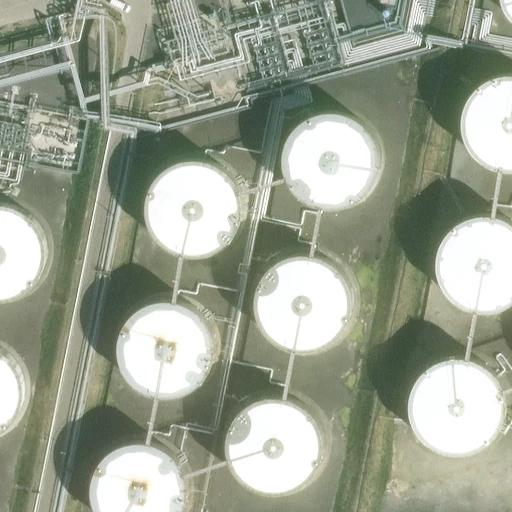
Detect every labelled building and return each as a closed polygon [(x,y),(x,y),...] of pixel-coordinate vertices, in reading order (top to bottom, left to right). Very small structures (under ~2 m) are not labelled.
[(511,0),(501,0),(503,5),(507,11),(511,16),(511,0)] [(511,65),(503,66),(494,68),(486,72),(478,78),(472,84),(467,92),(463,101),(461,110),(461,119),(463,128),(467,137),(472,145),(478,152),(486,157),(494,161),(503,163),(511,163),(511,65)] [(74,128),(74,127),(73,121),(71,115),(68,110),(65,105),(60,101),(54,98),(47,96),(41,96),(33,97),(29,99),(24,102),(20,105),(17,110),(14,115),(12,121),(11,127),(12,134),(14,139),(16,144),(20,149),(24,152),(29,156),(35,158),(41,158),(49,158),(54,156),(60,153),(64,150),(68,146),(71,139),(73,133),(74,128)] [(379,161),(380,151),(379,142),(377,133),(372,125),(367,118),(360,112),(352,107),(343,104),(334,103),(324,103),(315,106),(307,110),(300,115),(293,122),(288,129),(285,138),(283,147),(283,156),(285,165),(288,174),(293,182),(300,188),(307,194),(316,198),(325,200),(334,200),(343,199),(352,196),(360,191),(367,185),(373,178),(377,170),(379,161)] [(243,200),(242,189),(239,180),(234,172),(229,165),(220,158),(213,155),(203,152),(196,151),(185,152),(175,155),(168,158),(160,165),(154,172),(150,180),(147,189),(145,199),(146,207),(149,217),(153,225),(158,233),(167,240),(175,244),(185,247),(192,248),(203,247),(213,244),(220,241),(229,234),(234,228),(239,219),(242,211),(243,200)] [(50,244),(50,243),(49,234),(46,224),(41,216),(36,209),(27,202),(19,198),(11,195),(3,194),(0,194),(0,292),(10,292),(18,289),(28,284),(35,279),(41,271),(45,263),(48,254),(50,244)] [(511,214),(508,212),(500,209),(491,207),(481,207),(472,209),(464,212),(456,217),(449,223),(444,231),(440,239),(437,248),(436,257),(437,266),(440,275),(444,283),(449,290),(456,296),(464,301),(473,304),(482,306),(491,306),(500,304),(508,301),(511,298),(511,214)] [(352,303),(353,294),(352,285),(350,276),(345,268),(340,261),(333,255),(325,251),(316,248),(307,246),(298,247),(289,249),(281,253),(273,258),(267,265),(262,272),(259,281),(257,290),(257,299),(259,308),(262,316),(267,324),(274,331),(281,336),(289,340),(298,342),(307,342),(316,341),(325,338),(333,333),(340,327),(345,320),(350,312),(352,303)] [(215,341),(214,331),(211,322),(207,314),(200,306),(193,300),(183,295),(176,293),(165,292),(154,294),(147,297),(141,300),(133,306),(127,314),(122,322),(120,331),(119,341),(120,351),(123,359),(127,367),(132,374),(140,381),(148,385),(156,388),(164,389),(173,388),(182,386),(191,382),(200,376),(206,369),(211,359),(214,351),(215,341)] [(28,385),(28,384),(27,375),(24,365),(19,356),(14,349),(6,343),(0,339),(0,429),(3,428),(12,421),(19,413),(24,404),(27,394),(28,385)] [(507,405),(507,396),(506,387),(504,378),(500,370),(494,362),(487,356),(479,352),(470,349),(461,347),(452,348),(442,350),(434,354),(427,359),(420,366),(415,374),(412,382),(410,391),(410,401),(412,410),(415,418),(420,426),(427,433),(434,438),(443,442),(452,444),(461,445),(470,443),(479,440),(487,436),(494,429),(500,422),(504,414),(507,405)] [(328,443),(328,442),(327,432),(325,423),(321,416),(315,407),(309,402),(300,396),(289,392),(278,390),(268,391),(257,394),(250,398),(241,404),(235,411),(230,420),(226,430),(225,440),(225,449),(228,461),(232,468),(238,477),(244,482),(253,488),(264,492),(275,494),(286,493),(296,490),(303,487),(312,480),(318,473),(323,464),(327,454),(328,443)] [(188,483),(188,482),(187,473),(184,464),(180,456),(174,448),(168,442),(159,437),(148,434),(139,433),(129,434),(121,436),(113,440),(106,445),(99,452),(94,460),(91,469),(89,480),(90,490),(92,499),(96,507),(99,511),(177,511),(179,510),(184,502),(187,492),(188,483)]
